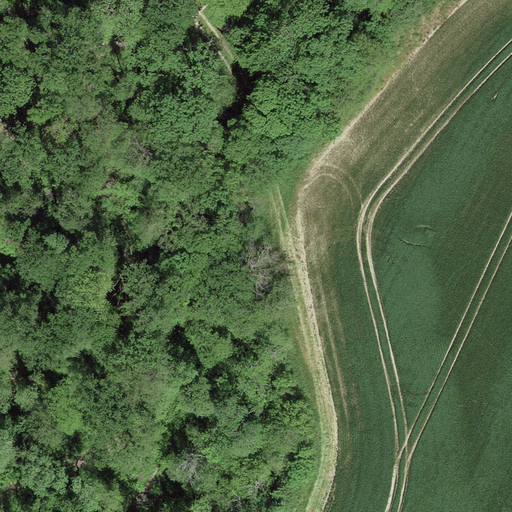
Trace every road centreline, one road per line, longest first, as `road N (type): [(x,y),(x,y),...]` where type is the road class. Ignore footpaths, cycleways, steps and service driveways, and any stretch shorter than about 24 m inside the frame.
road 1 (track): [(296,511),(321,443),(282,270),(272,177),(243,84),(195,10)]
road 2 (track): [(277,208),(308,146),(443,9)]
